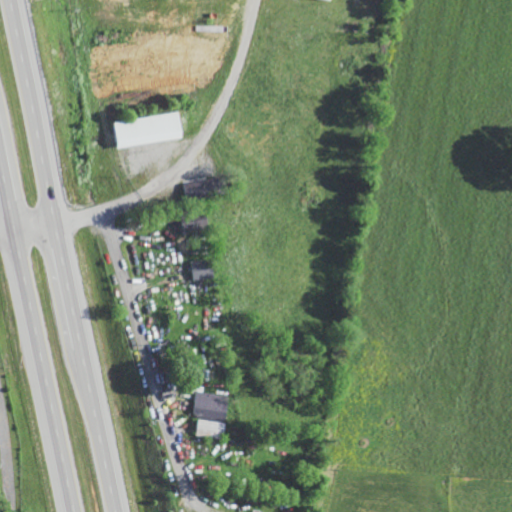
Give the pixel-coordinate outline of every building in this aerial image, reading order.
[(118,149),(187,138),(183,112),(114,123),(118,149)] [(187,184),(190,202),(226,194),(222,176),(187,184)] [(184,216),(185,232),(212,230),(211,213),(184,216)] [(192,261),(194,280),(214,278),(213,259),(192,261)] [(225,422),(230,397),(198,392),(194,416),(225,422)] [(225,422),(195,420),(194,437),(225,438),(225,422)]
